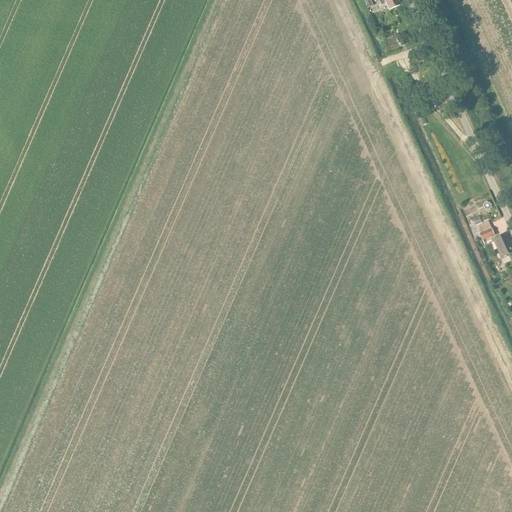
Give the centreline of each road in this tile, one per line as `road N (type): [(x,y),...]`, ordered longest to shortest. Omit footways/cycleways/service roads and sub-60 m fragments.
road 1 (track): [(0,491),(214,0)]
road 2 (track): [(201,0),(0,462)]
road 3 (track): [(348,0),(511,357)]
road 4 (unclassified): [(511,228),(407,0)]
road 5 (track): [(480,159),(404,55),(430,49)]
